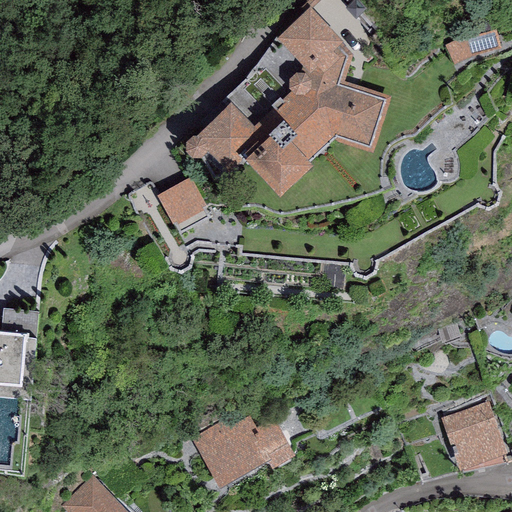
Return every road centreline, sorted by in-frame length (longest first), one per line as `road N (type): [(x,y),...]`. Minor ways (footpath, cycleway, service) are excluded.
road 1 (residential): [(0,250),(45,231),(118,182),(224,82),(280,0)]
road 2 (residential): [(372,511),(511,468)]
